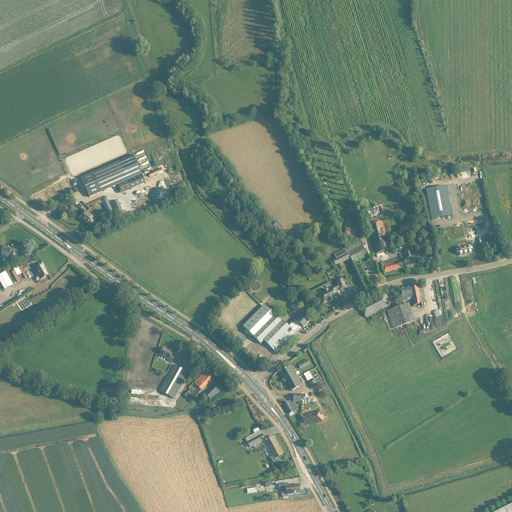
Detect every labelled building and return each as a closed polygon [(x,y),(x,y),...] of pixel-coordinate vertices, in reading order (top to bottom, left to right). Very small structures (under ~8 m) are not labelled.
[(119,162),(81,178),(89,198),(118,186),(122,194),(131,190),(119,162)] [(149,175),(149,176),(150,177),(163,172),(161,169),(149,174),(149,175)] [(446,186),(426,190),(431,220),(451,216),(446,186)] [(104,197),(100,200),(108,218),(122,212),(115,199),(110,201),(115,210),(111,212),(104,197)] [(83,212),(79,218),(91,227),(94,223),(94,221),(92,220),(93,217),(87,212),(86,214),(83,212)] [(382,222),(368,225),(375,254),(386,252),(384,241),(386,241),(382,222)] [(357,224),(342,226),(344,236),(358,234),(357,224)] [(368,256),(361,241),(346,249),(351,259),(353,263),(368,256)] [(486,244),(472,247),(474,255),(488,252),(486,244)] [(0,253),(2,254),(1,257),(10,259),(15,260),(16,254),(16,255),(17,249),(12,248),(13,247),(12,247),(5,246),(5,247),(3,247),(3,249),(0,248),(0,253)] [(335,266),(351,259),(345,249),(334,254),(336,258),(332,260),(335,266)] [(415,266),(414,261),(413,259),(412,260),(410,252),(405,253),(407,260),(404,261),(406,269),(415,266)] [(404,268),(402,263),(401,258),(382,264),(384,273),(404,268)] [(20,264),(22,269),(29,265),(27,262),(26,260),(20,264)] [(42,263),(33,268),(40,280),(49,275),(42,263)] [(6,272),(0,275),(0,282),(5,290),(13,286),(6,272)] [(324,293),(319,295),(323,303),(328,301),(329,302),(333,299),(338,296),(335,291),(339,288),(340,290),(346,287),(341,278),(335,281),(337,286),(329,290),(328,290),(323,292),(324,293)] [(400,290),(401,295),(403,302),(412,300),(413,306),(425,304),(422,286),(410,288),(400,290)] [(366,318),(388,306),(385,301),(388,299),(386,294),(360,307),(366,318)] [(387,311),(394,329),(415,322),(408,304),(387,311)] [(260,344),(263,341),(276,353),(295,334),(300,328),(302,327),(303,328),(311,321),(302,312),(299,316),(299,315),(294,320),(295,320),(288,327),(282,321),(281,322),(264,305),(243,327),(260,344)] [(171,363),(172,362),(175,357),(171,355),(173,353),(163,348),(159,355),(168,360),(167,361),(171,363)] [(173,400),(185,377),(188,373),(174,365),(159,392),(173,400)] [(302,385),(294,370),(291,366),(281,372),(292,391),(296,389),(302,385)] [(318,384),(315,380),(308,384),(311,388),(316,385),(318,384)] [(190,390),(184,396),(190,402),(200,391),(193,384),(188,389),(190,390)] [(217,384),(213,387),(205,395),(212,401),(223,390),(217,384)] [(288,415),(293,412),(298,409),(294,403),(293,403),(292,402),(291,400),(288,402),(283,405),(288,415)] [(318,411),(305,415),(301,416),(304,427),(321,422),(321,420),(324,419),(323,415),(319,416),(318,411)] [(265,439),(260,430),(260,431),(257,427),(252,430),(254,433),(254,434),(245,439),(250,448),(265,439)] [(283,455),(273,436),(268,439),(264,441),(273,457),(271,457),(271,458),(271,460),(273,463),(275,463),(278,461),(279,460),(278,458),(279,458),(283,455)] [(279,485),(279,490),(286,489),(286,495),(300,493),(299,485),(286,487),(285,484),(279,485)]
